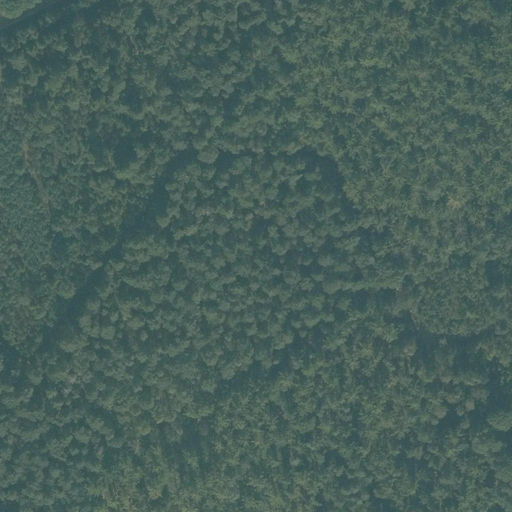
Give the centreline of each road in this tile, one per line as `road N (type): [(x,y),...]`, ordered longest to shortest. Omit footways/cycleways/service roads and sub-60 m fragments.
road 1 (track): [(395,279),(69,466)]
road 2 (track): [(112,0),(178,145),(293,148),(339,163)]
road 3 (track): [(426,336),(511,510)]
